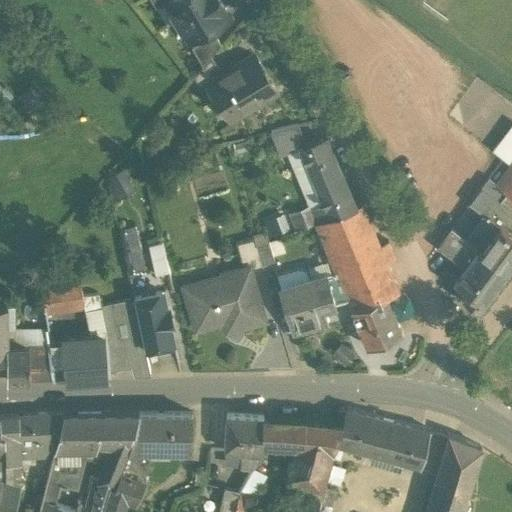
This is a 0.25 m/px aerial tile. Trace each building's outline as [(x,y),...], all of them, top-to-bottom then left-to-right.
[(149,0),(155,9),(166,3),(165,2),(168,0),(149,0)] [(168,0),(165,2),(166,3),(177,22),(214,0),(168,0)] [(219,0),(214,0),(177,22),(188,42),(230,18),(219,0)] [(214,35),(191,49),(202,67),(211,58),(221,46),(214,35)] [(202,67),(193,78),(201,91),(211,84),(210,83),(222,76),(211,58),(202,67)] [(222,76),(210,83),(211,84),(232,119),(273,94),(251,58),(222,76)] [(35,87),(24,97),(35,109),(46,99),(35,87)] [(298,125),(271,132),(282,157),(302,149),(301,148),(307,146),(298,125)] [(511,166),(511,164),(511,127),(493,152),(511,166)] [(307,146),(301,148),(302,149),(307,164),(328,156),(321,140),(307,146)] [(354,208),(332,154),(328,156),(307,164),(322,204),(310,209),(316,224),(354,208)] [(496,184),(496,185),(507,193),(511,197),(511,164),(511,166),(496,184)] [(496,184),(488,178),(481,188),(500,202),(507,193),(496,185),(496,184)] [(481,188),(471,200),(491,215),(500,202),(481,188)] [(354,208),(316,224),(338,276),(347,299),(352,310),(385,296),(386,298),(399,293),(387,265),(397,261),(389,242),(379,246),(362,205),(354,208)] [(511,234),(500,226),(481,252),(506,271),(511,262),(511,234)] [(137,247),(133,228),(130,227),(120,229),(130,278),(154,273),(149,249),(145,250),(138,252),(137,247)] [(477,250),(450,230),(436,248),(463,268),(477,250)] [(261,266),(256,246),(255,246),(253,239),(235,244),(242,268),(249,266),(250,270),(261,266)] [(268,242),(256,246),(261,266),(274,262),(268,242)] [(162,243),(148,246),(149,249),(154,273),(155,275),(168,272),(162,243)] [(463,268),(454,282),(468,292),(463,298),(478,309),(506,271),(481,252),(477,250),(463,268)] [(242,268),(182,286),(195,330),(238,318),(241,327),(264,320),(250,270),(249,266),(242,268)] [(330,274),(308,280),(316,304),(319,303),(321,307),(326,306),(331,308),(333,304),(334,303),(347,299),(338,276),(330,274)] [(308,280),(280,288),(284,299),(286,298),(290,311),(287,312),(293,332),(325,323),(321,307),(319,303),(316,304),(308,280)] [(101,305),(99,293),(83,295),(81,284),(40,290),(43,310),(84,304),(89,336),(90,341),(106,340),(101,305)] [(161,291),(133,297),(144,348),(172,342),(168,325),(172,324),(168,308),(165,309),(161,291)] [(352,310),(351,310),(367,347),(400,333),(386,298),(385,296),(352,310)] [(133,299),(101,305),(106,340),(108,354),(114,354),(115,363),(133,359),(132,355),(138,354),(144,372),(149,371),(144,348),(133,299)] [(8,347),(8,306),(0,305),(0,368),(7,368),(7,380),(30,380),(29,347),(8,347)] [(85,342),(46,344),(52,379),(52,381),(110,377),(108,354),(106,340),(90,341),(89,336),(85,337),(85,342)] [(46,344),(46,340),(35,340),(35,347),(29,347),(30,380),(52,379),(46,344)] [(431,432),(348,411),(346,411),(345,413),(336,447),(421,469),(431,432)] [(63,413),(36,414),(36,442),(57,441),(63,415),(63,413)] [(139,413),(63,415),(57,441),(55,449),(67,449),(87,449),(96,449),(98,442),(111,444),(129,447),(130,444),(139,413)] [(139,413),(130,444),(149,451),(151,451),(191,451),(191,414),(139,413)] [(36,414),(0,416),(0,433),(5,434),(5,450),(5,459),(5,461),(21,461),(20,442),(36,442),(36,414)] [(263,418),(228,416),(226,451),(243,452),(242,470),(251,470),(261,453),(262,443),(263,418)] [(307,421),(263,418),(262,443),(297,446),(288,477),(320,487),(333,446),(339,424),(307,421)] [(482,449),(450,437),(436,482),(469,491),(482,449)] [(111,444),(98,442),(96,449),(87,449),(85,456),(106,461),(111,444)] [(129,447),(111,444),(106,461),(100,480),(109,484),(114,485),(129,447)] [(149,451),(130,444),(129,447),(114,485),(109,484),(107,492),(126,498),(135,500),(143,483),(151,451),(149,451)] [(67,449),(55,449),(42,500),(53,503),(54,504),(59,485),(67,449)] [(87,449),(67,449),(59,485),(66,486),(66,489),(68,489),(68,487),(77,489),(85,456),(87,449)] [(251,511),(264,464),(261,453),(251,470),(239,491),(233,511),(251,511)] [(21,461),(5,461),(5,480),(21,484),(21,461)] [(109,484),(100,480),(91,477),(85,503),(102,509),(107,492),(109,484)] [(462,511),(469,491),(436,482),(427,511),(462,511)] [(233,511),(239,491),(226,488),(219,511),(233,511)] [(121,511),(126,498),(107,492),(102,509),(100,511),(121,511)] [(331,501),(323,499),(321,507),(329,509),(331,501)] [(50,511),(53,503),(42,500),(38,511),(50,511)] [(50,511),(76,511),(77,510),(54,504),(53,503),(50,511)]
